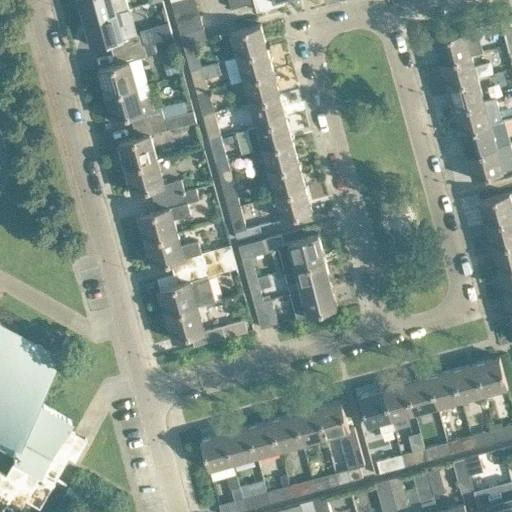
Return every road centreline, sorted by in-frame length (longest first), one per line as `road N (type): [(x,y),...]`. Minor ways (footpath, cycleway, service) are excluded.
road 1 (residential): [(148,400),(34,0)]
road 2 (residential): [(383,334),(466,310),(380,8)]
road 3 (residential): [(383,334),(304,65),(304,38),(315,25),(380,8)]
road 4 (residential): [(148,400),(383,334)]
